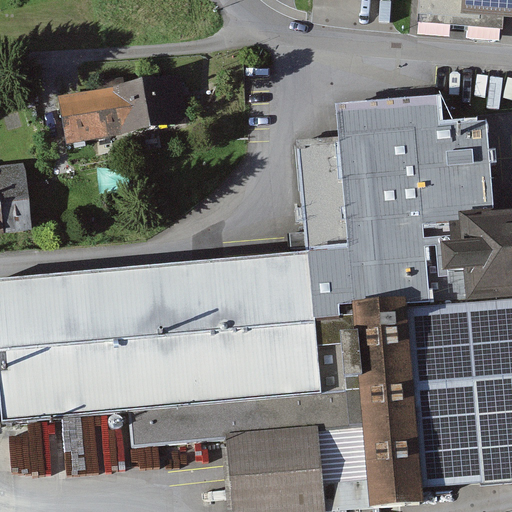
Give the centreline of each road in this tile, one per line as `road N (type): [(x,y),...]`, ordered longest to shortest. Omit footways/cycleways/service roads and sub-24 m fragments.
road 1 (unclassified): [(282,36),(0,58)]
road 2 (residential): [(282,36),(511,57)]
